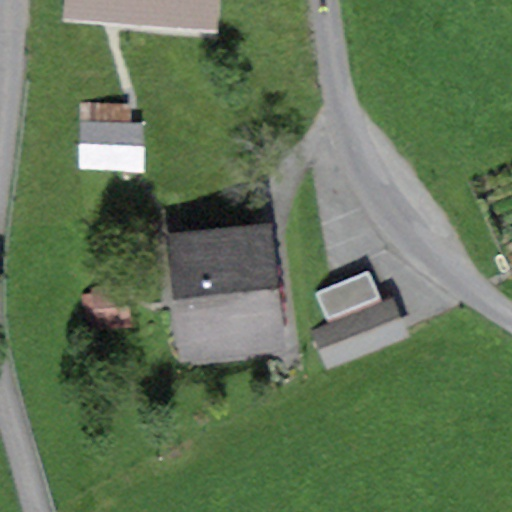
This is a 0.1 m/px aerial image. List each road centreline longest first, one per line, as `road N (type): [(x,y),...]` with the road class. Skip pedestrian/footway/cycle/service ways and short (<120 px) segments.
road 1 (unclassified): [(321,0),(337,108),(371,192),(429,258),(511,318)]
road 2 (unclassified): [(0,137),(5,0)]
road 3 (unclassified): [(30,511),(0,395)]
